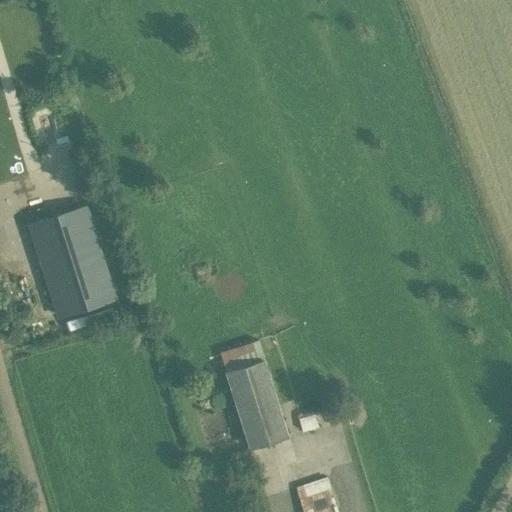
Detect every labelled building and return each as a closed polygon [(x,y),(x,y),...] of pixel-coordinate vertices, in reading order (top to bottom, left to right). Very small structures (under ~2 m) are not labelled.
[(60,315),(116,297),(86,204),(30,222),(60,315)] [(112,305),(67,320),(70,329),(115,314),(112,305)] [(250,447),(288,436),(264,360),(227,372),(250,447)] [(315,413),(300,418),(304,430),(319,426),(315,413)] [(339,511),(327,476),(296,486),(304,511),(339,511)]
